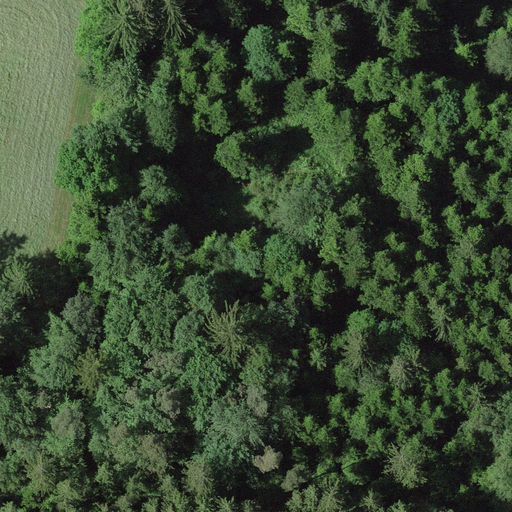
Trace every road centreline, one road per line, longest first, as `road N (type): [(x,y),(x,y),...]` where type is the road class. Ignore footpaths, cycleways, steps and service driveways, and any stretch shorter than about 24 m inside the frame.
road 1 (track): [(96,0),(364,59),(511,111)]
road 2 (track): [(0,435),(301,468)]
